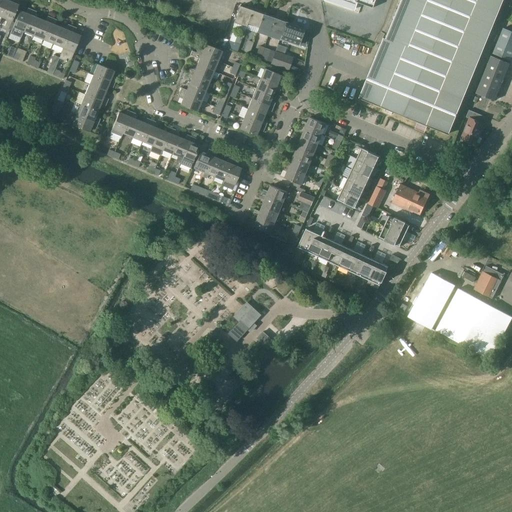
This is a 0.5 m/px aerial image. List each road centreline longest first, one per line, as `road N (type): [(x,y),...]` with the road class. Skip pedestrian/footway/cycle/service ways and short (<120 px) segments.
road 1 (track): [(511,353),(481,377),(341,400),(213,511)]
road 2 (unclassified): [(179,511),(324,366),(410,256)]
road 3 (residential): [(269,160),(158,109),(134,27),(53,0)]
road 4 (unclassified): [(473,175),(306,97)]
